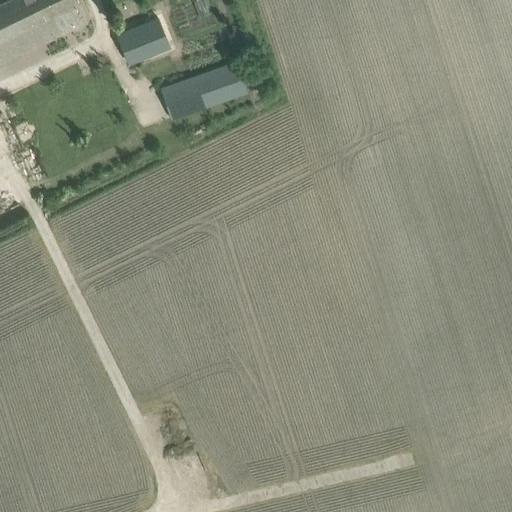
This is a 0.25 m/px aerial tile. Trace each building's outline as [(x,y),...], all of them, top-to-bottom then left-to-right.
[(6,0),(0,3),(0,64),(36,47),(40,55),(68,42),(61,30),(43,39),(36,24),(45,19),(35,0),(6,0)] [(36,24),(43,39),(61,30),(54,15),(78,3),(76,0),(35,0),(45,19),(36,24)] [(113,34),(126,66),(165,50),(152,18),(113,34)] [(160,88),(171,118),(246,92),(235,61),(160,88)] [(18,144),(23,154),(70,132),(65,121),(18,144)]
